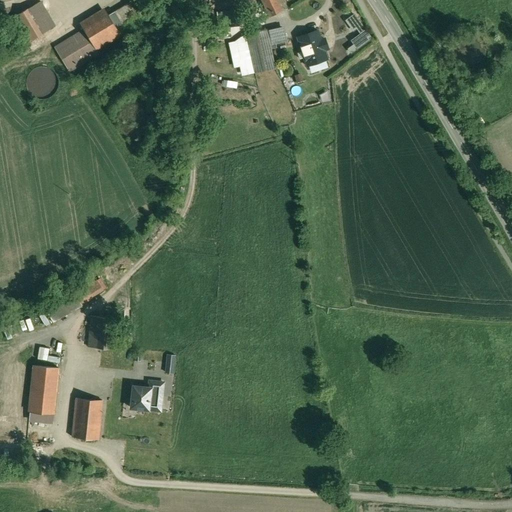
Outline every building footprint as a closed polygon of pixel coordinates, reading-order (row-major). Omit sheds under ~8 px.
[(40,0),(12,17),(27,42),(55,25),(40,0)] [(277,0),(261,0),(269,16),(282,10),(277,0)] [(129,1),(108,14),(115,26),(136,13),(129,1)] [(219,27),(240,25),(239,9),(218,10),(219,27)] [(108,14),(83,29),(96,50),(120,35),(115,26),(108,14)] [(83,29),(54,47),(69,70),(97,53),(95,50),(96,50),(83,29)] [(275,68),(266,29),(246,33),(255,72),(275,68)] [(317,29),(297,36),(307,66),(327,59),(317,29)] [(103,291),(97,280),(86,287),(92,297),(103,291)] [(80,304),(92,297),(86,287),(85,286),(74,292),(80,304)] [(74,292),(45,309),(54,323),(82,307),(80,304),(74,292)] [(114,317),(90,315),(88,346),(112,348),(114,317)] [(167,354),(165,372),(173,373),(175,355),(167,354)] [(58,367),(33,364),(29,411),(30,411),(29,418),(53,421),(58,367)] [(164,382),(153,380),(150,410),(161,411),(164,382)] [(152,386),(133,384),(130,407),(149,409),(152,386)] [(103,401),(77,398),(72,436),(98,439),(103,401)] [(35,450),(15,449),(14,461),(34,462),(35,450)]
